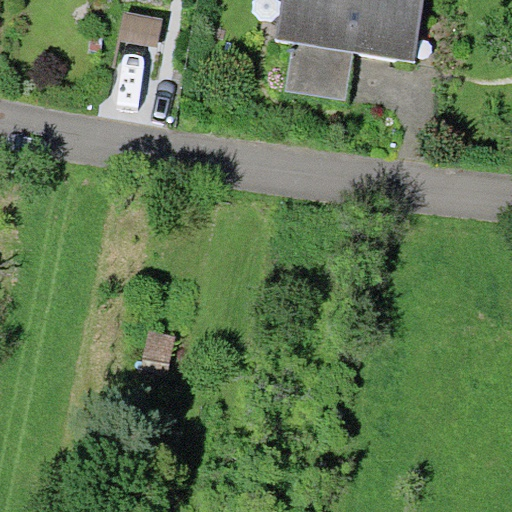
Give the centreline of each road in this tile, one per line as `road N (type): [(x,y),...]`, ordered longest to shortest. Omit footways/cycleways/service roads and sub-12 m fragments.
road 1 (residential): [(511,196),(238,166),(0,126)]
road 2 (track): [(96,143),(8,511)]
